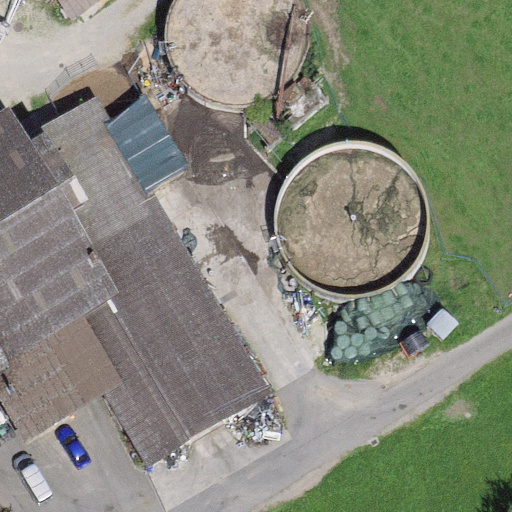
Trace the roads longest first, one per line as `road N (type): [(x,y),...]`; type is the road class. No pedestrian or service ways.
road 1 (track): [(149,0),(92,42),(331,444)]
road 2 (track): [(511,330),(331,444)]
road 3 (residential): [(216,511),(331,444)]
